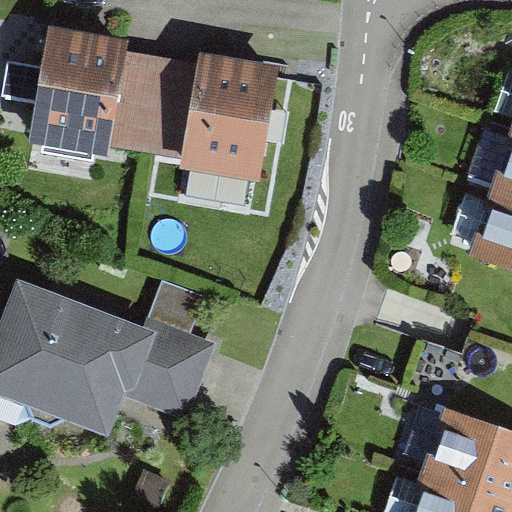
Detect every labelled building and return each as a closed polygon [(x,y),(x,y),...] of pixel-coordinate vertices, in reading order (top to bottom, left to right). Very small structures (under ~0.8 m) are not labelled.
[(131,39),(51,25),(31,141),(110,155),(111,147),(149,154),(166,58),(129,52),(131,39)] [(282,64),(201,50),(198,64),(166,58),(149,154),(183,159),(182,167),(262,181),(282,64)] [(511,133),(492,194),(511,200),(511,133)] [(511,200),(492,194),(471,255),(511,268),(511,200)] [(17,278),(0,324),(0,394),(111,436),(126,396),(189,419),(218,344),(191,334),(205,297),(163,281),(146,326),(17,278)] [(511,430),(446,407),(444,414),(422,406),(405,454),(426,461),(422,472),(511,503),(511,430)] [(511,511),(511,503),(422,472),(408,511),(511,511)]
